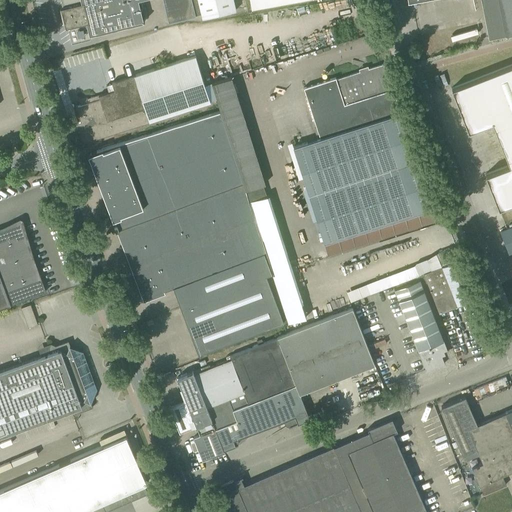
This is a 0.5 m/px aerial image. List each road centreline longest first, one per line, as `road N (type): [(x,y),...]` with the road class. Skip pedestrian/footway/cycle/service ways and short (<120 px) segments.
road 1 (residential): [(181,489),(503,357),(499,312),(389,0)]
road 2 (tertiary): [(181,489),(59,153)]
road 3 (tertiary): [(59,153),(13,0)]
